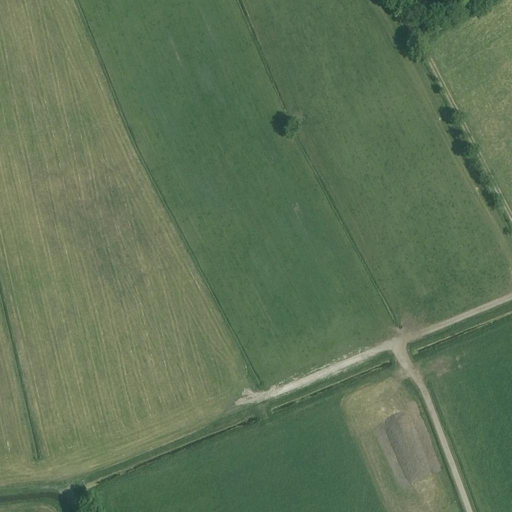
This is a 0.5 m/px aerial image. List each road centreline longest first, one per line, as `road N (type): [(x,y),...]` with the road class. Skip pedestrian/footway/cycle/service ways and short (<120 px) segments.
road 1 (track): [(511,297),(297,383),(275,402)]
road 2 (track): [(511,220),(399,0)]
road 3 (track): [(396,342),(423,389),(468,511)]
